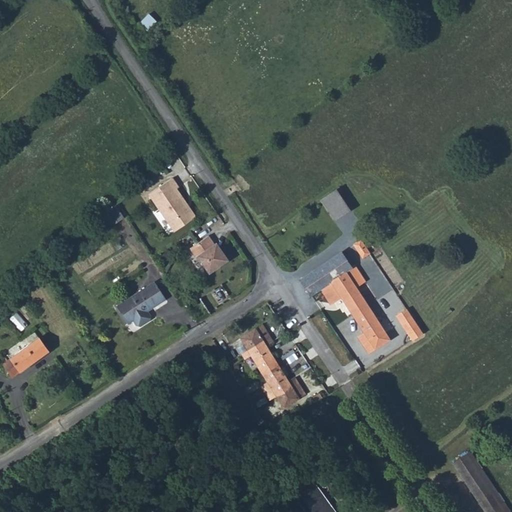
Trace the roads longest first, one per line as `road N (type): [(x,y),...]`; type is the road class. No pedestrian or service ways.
road 1 (residential): [(0,462),(278,283),(94,0)]
road 2 (track): [(435,511),(345,383)]
